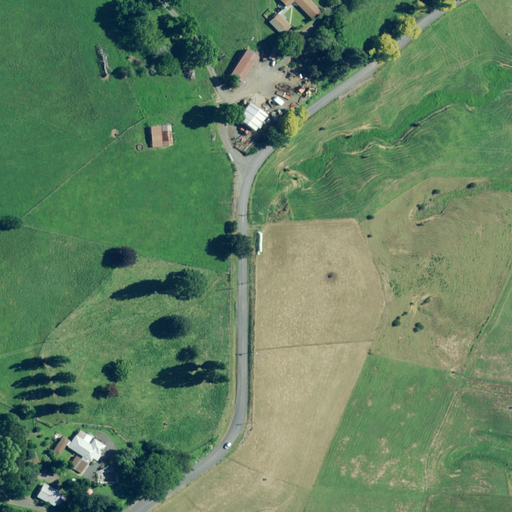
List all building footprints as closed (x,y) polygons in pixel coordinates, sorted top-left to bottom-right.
[(277,13),(268,22),(280,35),(289,26),(280,16),(287,9),(289,7),(290,6),(293,3),(311,19),(318,11),(306,0),(277,0),(284,6),(277,13)] [(251,64),(239,57),(228,75),(239,82),(251,64)] [(263,114),(247,102),(235,119),(252,131),(263,114)] [(281,115),(277,107),(273,109),(277,117),(281,115)] [(168,145),(167,126),(148,127),(150,147),(168,145)] [(114,444),(81,428),(62,456),(87,482),(114,444)] [(68,440),(62,436),(52,452),(58,456),(68,440)] [(59,492),(42,484),(35,497),(52,506),(59,492)]
